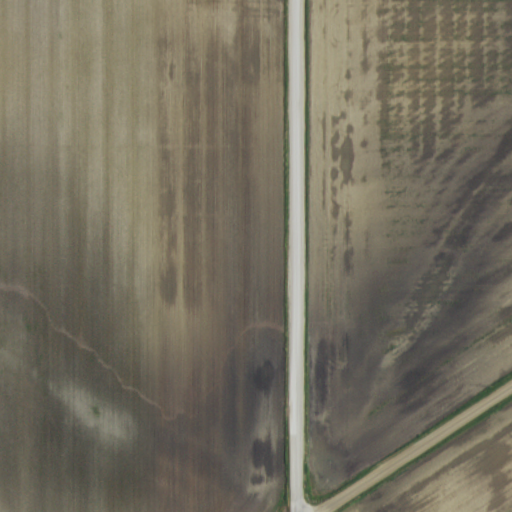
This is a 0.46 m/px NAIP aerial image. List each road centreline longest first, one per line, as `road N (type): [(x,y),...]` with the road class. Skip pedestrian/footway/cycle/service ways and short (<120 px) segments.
road 1 (residential): [(294,511),(294,0)]
road 2 (residential): [(318,511),(511,383)]
